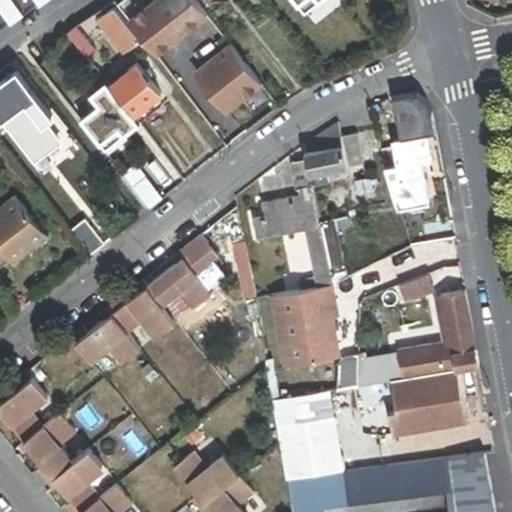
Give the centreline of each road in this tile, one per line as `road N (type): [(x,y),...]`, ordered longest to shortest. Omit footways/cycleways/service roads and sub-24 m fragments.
road 1 (residential): [(446,57),(370,81),(305,118),(0,352)]
road 2 (residential): [(446,57),(511,389)]
